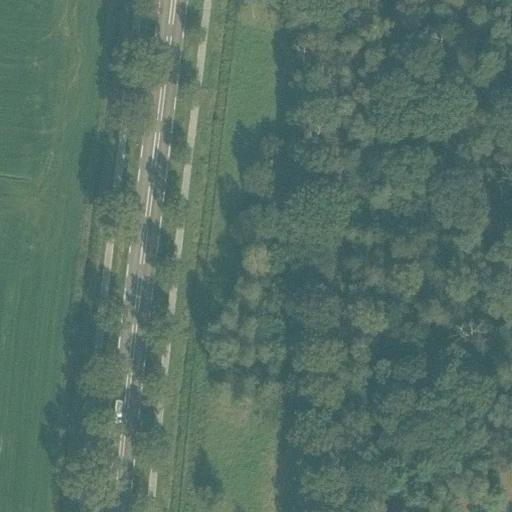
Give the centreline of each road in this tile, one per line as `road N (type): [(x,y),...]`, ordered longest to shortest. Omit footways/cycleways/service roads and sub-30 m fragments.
road 1 (primary): [(121,511),(175,0)]
road 2 (track): [(325,0),(338,511)]
